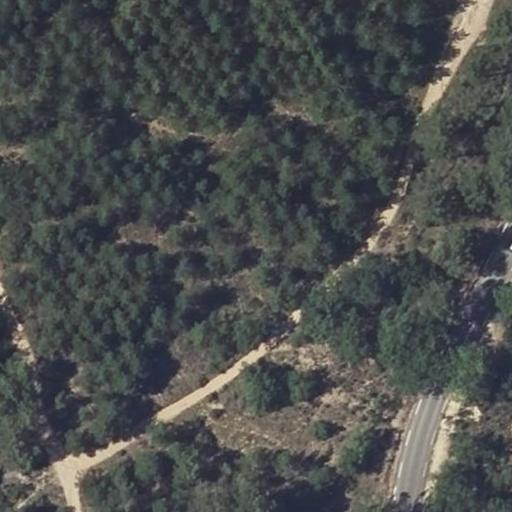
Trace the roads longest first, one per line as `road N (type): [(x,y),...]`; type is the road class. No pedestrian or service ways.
road 1 (unknown): [(76,511),(69,479),(80,463),(277,363),(352,291),(416,175),(482,0)]
road 2 (tertiary): [(411,511),(416,458),(455,342),(511,233)]
